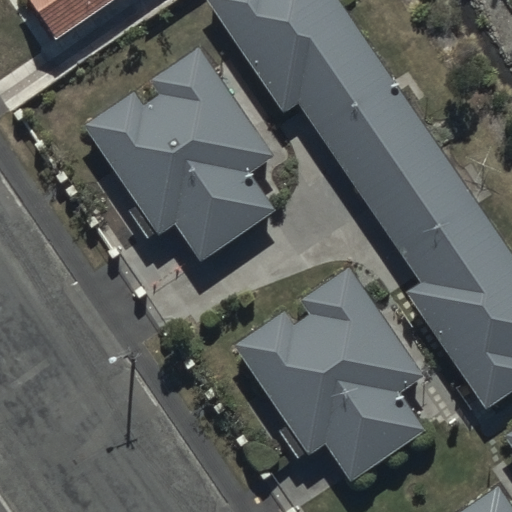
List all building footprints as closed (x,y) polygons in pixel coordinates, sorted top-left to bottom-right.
[(27,0),(56,41),(115,0),(27,0)] [(419,282),(403,293),(485,411),(511,391),(511,255),(335,0),(202,0),(282,116),(298,105),(419,282)] [(273,159),(199,49),(150,81),(160,96),(142,109),(133,95),(86,127),(140,208),(129,216),(149,244),(175,226),(200,263),(275,212),(250,175),(273,159)] [(425,379),(346,268),(300,302),(311,317),(294,330),(283,314),(232,349),(309,457),(326,445),(355,486),(428,434),(401,396),(425,379)] [(511,511),(511,505),(500,486),(461,511),(511,511)]
